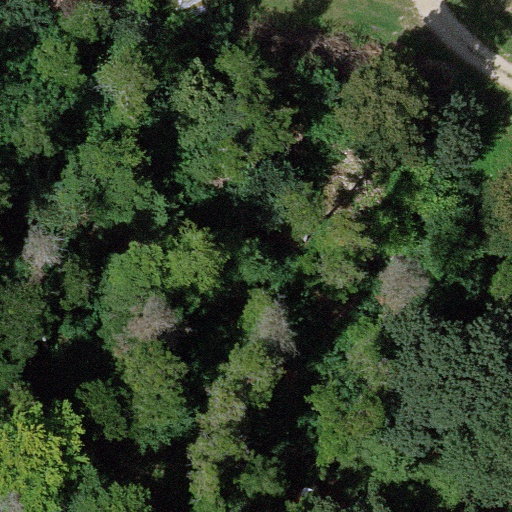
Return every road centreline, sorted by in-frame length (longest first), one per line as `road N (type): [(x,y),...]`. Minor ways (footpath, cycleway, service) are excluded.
road 1 (track): [(245,0),(449,45)]
road 2 (track): [(511,73),(449,45),(421,0)]
